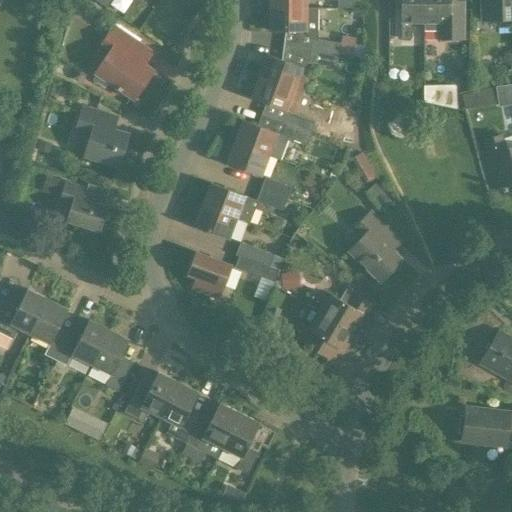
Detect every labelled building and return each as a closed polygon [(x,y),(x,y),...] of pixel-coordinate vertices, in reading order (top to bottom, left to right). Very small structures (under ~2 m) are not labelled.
[(267,0),(267,8),(306,8),(305,0),(267,0)] [(352,9),(352,0),(336,0),(337,9),(352,9)] [(411,22),(423,22),(422,0),(400,0),(400,39),(411,39),(411,22)] [(448,10),(448,0),(422,0),(423,22),(423,30),(437,30),(437,40),(462,40),(463,10),(448,10)] [(511,0),(480,0),(481,21),(511,19),(511,0)] [(305,31),(306,8),(267,8),(267,31),(305,31)] [(152,71),(139,62),(147,49),(114,26),(102,44),(110,49),(94,73),(96,74),(91,81),(103,89),(108,82),(132,99),(152,71)] [(312,38),(310,51),(337,56),(340,44),(312,38)] [(335,69),(337,56),(310,51),(307,63),(335,69)] [(300,68),(265,55),(257,76),(302,93),(306,82),(304,77),(298,74),(300,68)] [(289,112),(284,124),(310,135),(315,123),(294,114),(302,93),(257,76),(249,98),(284,111),(289,112)] [(499,106),(511,104),(511,83),(495,87),(499,106)] [(468,107),(496,104),(494,88),(466,92),(468,107)] [(118,166),(127,135),(112,131),(116,118),(81,107),(74,132),(90,137),(84,156),(118,166)] [(233,139),(233,142),(267,155),(280,160),(288,139),(306,146),(310,135),(284,124),(280,135),(275,134),(238,120),(234,122),(229,134),(231,139),(233,139)] [(361,152),(360,139),(339,131),(335,142),(361,152)] [(501,192),(511,188),(511,148),(503,151),(499,137),(484,142),(488,157),(491,156),(501,192)] [(225,163),(260,176),(267,155),(233,142),(232,143),(230,142),(225,144),(221,156),(223,161),(225,162),(225,163)] [(351,158),(364,181),(375,174),(362,152),(351,158)] [(264,178),(260,189),(286,200),(290,188),(264,178)] [(208,183),(200,204),(235,218),(249,222),(255,208),(241,203),(243,197),(208,183)] [(98,232),(105,208),(83,202),(86,190),(64,184),(58,204),(70,208),(66,222),(98,232)] [(380,212),(390,203),(374,184),(364,193),(380,212)] [(281,212),(286,200),(260,189),(255,201),(281,212)] [(235,218),(200,204),(192,226),(227,240),(235,218)] [(379,282),(399,261),(377,240),(386,230),(369,213),(359,223),(367,231),(347,251),(379,282)] [(235,255),(239,256),(268,267),(272,256),(239,243),(235,255)] [(191,290),(216,300),(229,267),(195,254),(186,275),(195,279),(191,290)] [(279,271),(268,267),(239,256),(235,267),(274,282),(279,271)] [(315,311),(349,332),(361,313),(366,315),(372,304),(344,288),(338,299),(327,292),(315,311)] [(17,328),(29,334),(47,300),(27,290),(9,324),(0,319),(0,333),(12,339),(17,328)] [(54,360),(54,361),(66,337),(55,331),(66,310),(47,300),(29,334),(49,344),(43,355),(54,360)] [(340,348),(349,332),(315,311),(305,328),(302,326),(294,339),(336,363),(343,350),(340,348)] [(64,366),(70,355),(90,365),(107,330),(87,320),(79,335),(76,342),(66,337),(54,361),(64,366)] [(117,362),(128,340),(107,330),(90,365),(110,375),(105,386),(115,391),(127,367),(117,362)] [(511,340),(498,332),(479,363),(495,373),(496,372),(511,380),(511,340)] [(307,354),(284,338),(275,350),(298,367),(307,354)] [(160,417),(161,417),(178,383),(157,372),(146,393),(135,388),(123,412),(134,417),(143,422),(148,411),(160,417)] [(178,383),(161,417),(171,422),(165,433),(174,438),(184,443),(196,419),(186,414),(189,408),(197,392),(178,383)] [(221,448),(239,413),(218,403),(210,418),(207,424),(196,419),(184,443),(186,444),(195,449),(204,453),(216,459),(221,448)] [(477,417),(464,416),(458,415),(456,434),(462,434),(461,442),(504,447),(508,413),(478,409),(477,417)] [(247,445),(258,423),(239,413),(221,448),(240,457),(234,468),(246,474),(258,450),(247,445)] [(267,449),(276,432),(269,429),(260,446),(267,449)] [(236,511),(243,495),(244,494),(225,486),(218,500),(218,502),(236,511)]
